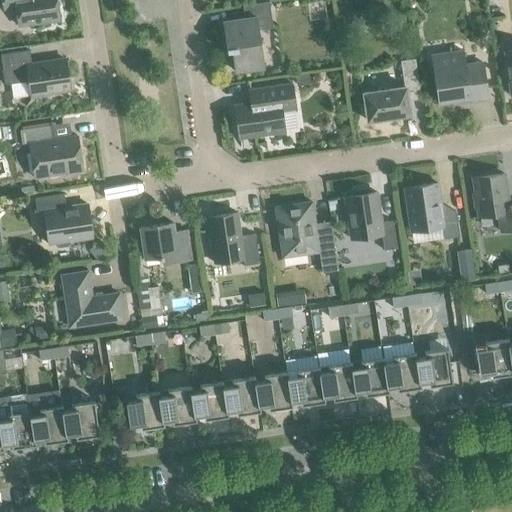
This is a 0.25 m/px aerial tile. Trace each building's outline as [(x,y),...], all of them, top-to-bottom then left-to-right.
[(15,7),(18,26),(60,20),(56,0),(1,0),(3,9),(15,7)] [(230,42),(231,51),(234,71),(264,67),(258,30),(272,28),(269,2),(242,6),(244,19),(222,22),(225,42),(230,42)] [(29,85),(30,95),(70,90),(65,59),(43,63),(41,49),(1,55),(5,85),(25,82),(29,85)] [(469,95),(487,92),(483,67),(465,69),(462,51),(431,56),(438,102),(469,98),(469,95)] [(391,117),(409,114),(406,95),(419,93),(414,60),(401,62),(405,87),(363,93),(367,121),(385,118),(391,118),(391,117)] [(308,73),(295,75),(296,83),(301,85),(310,84),(308,73)] [(234,106),(239,138),(284,131),(281,111),(295,109),(291,83),(249,90),(251,103),(234,106)] [(29,144),(34,178),(82,171),(77,136),(53,139),(51,125),(19,130),(21,145),(29,144)] [(498,219),(500,232),(511,230),(511,204),(508,206),(503,173),(473,178),(479,217),(493,215),(498,219)] [(455,212),(441,214),(437,183),(404,188),(410,232),(442,227),(444,239),(459,237),(455,212)] [(380,222),(376,192),(367,193),(367,191),(364,188),(354,190),(352,193),(352,196),(344,197),(350,239),(381,234),(383,250),(396,248),(392,221),(380,222)] [(87,204),(65,207),(63,194),(34,198),(37,213),(44,212),(48,244),(92,237),(87,204)] [(275,207),(282,257),(318,252),(321,273),(338,270),(332,231),(316,233),(311,202),(275,207)] [(213,263),(242,259),(243,265),(258,263),(254,234),(240,236),(237,213),(207,217),(213,263)] [(144,259),(158,257),(159,259),(161,259),(162,264),(190,259),(185,230),(173,232),(172,222),(140,227),(144,259)] [(475,280),(471,250),(457,252),(461,282),(475,280)] [(139,253),(132,254),(137,290),(147,289),(147,284),(148,284),(147,275),(143,276),(139,253)] [(509,263),(496,265),(497,275),(510,273),(509,263)] [(199,264),(187,265),(189,276),(201,275),(199,264)] [(119,293),(91,297),(87,272),(61,275),(69,327),(122,319),(119,293)] [(511,279),(498,282),(499,292),(511,289),(511,279)] [(499,292),(498,282),(484,284),(485,294),(499,292)] [(283,292),(275,293),(277,307),(290,305),(289,296),(283,292)] [(419,294),(405,296),(407,306),(421,304),(419,294)] [(407,306),(405,296),(391,298),(392,308),(407,306)] [(355,303),(341,305),(342,315),(357,313),(355,303)] [(342,315),(341,305),(327,307),(328,317),(342,315)] [(291,307),(277,309),(278,319),(292,317),(291,307)] [(278,319),(277,309),(262,311),(264,321),(278,319)] [(203,313),(195,314),(196,321),(209,319),(207,310),(203,311),(203,313)] [(161,314),(141,317),(143,329),(163,326),(161,314)] [(227,322),(213,325),(214,334),(228,332),(227,322)] [(214,334),(213,325),(199,327),(200,337),(214,334)] [(48,327),(34,329),(36,342),(49,340),(48,327)] [(14,329),(0,330),(0,331),(2,347),(16,345),(14,329)] [(162,332),(148,334),(149,344),(164,342),(162,332)] [(149,344),(148,334),(134,336),(135,346),(149,344)] [(507,344),(509,343),(508,339),(484,343),(485,347),(474,349),(478,375),(489,373),(489,377),(511,373),(511,369),(511,370),(507,344)] [(67,346),(52,348),(54,358),(68,356),(67,346)] [(54,358),(52,348),(38,350),(40,360),(54,358)] [(424,356),(416,357),(414,358),(418,383),(420,383),(428,382),(429,386),(452,383),(447,348),(423,352),(424,356)] [(392,361),(384,362),(382,362),(386,388),(388,388),(396,386),(397,391),(420,387),(420,383),(418,383),(414,358),(416,357),(415,353),(391,357),(392,361)] [(360,366),(352,367),(350,367),(354,393),(356,393),(364,391),(365,396),(388,392),(388,388),(386,388),(382,362),(384,362),(383,358),(359,361),(360,366)] [(328,370),(319,372),(318,372),(322,398),(323,397),(332,396),(332,401),(356,397),(356,393),(354,393),(350,367),(352,367),(351,363),(327,366),(328,370)] [(296,375),(287,376),(286,377),(289,402),(291,402),(299,401),(300,405),(324,402),(323,397),(322,398),(318,372),(319,372),(319,367),(295,371),(296,375)] [(264,380),(255,381),(254,381),(257,407),(259,407),(267,406),(268,410),(292,407),(291,402),(289,402),(286,377),(287,376),(287,372),(263,376),(264,380)] [(232,385),(223,386),(221,386),(225,412),(227,412),(235,411),(236,415),(260,411),(259,407),(257,407),(254,381),(255,381),(255,377),(231,381),(232,385)] [(199,390),(191,391),(189,391),(193,417),(195,417),(203,415),(204,420),(228,416),(227,412),(225,412),(221,386),(223,386),(223,382),(199,385),(199,390)] [(167,395),(159,396),(157,396),(161,422),(163,421),(171,420),(172,424),(196,421),(195,417),(193,417),(189,391),(191,391),(190,387),(167,390),(167,395)] [(157,396),(159,396),(158,391),(135,395),(135,399),(125,401),(128,427),(139,425),(140,429),(164,426),(163,421),(161,422),(157,396)] [(71,409),(63,410),(61,410),(65,436),(67,436),(75,435),(76,439),(99,435),(94,401),(71,404),(71,409)] [(39,413),(31,415),(29,415),(33,441),(35,441),(43,439),(44,444),(67,440),(67,436),(65,436),(61,410),(63,410),(62,406),(39,409),(39,413)] [(7,418),(0,419),(0,440),(1,446),(3,445),(11,444),(11,448),(35,445),(35,441),(33,441),(29,415),(31,415),(30,410),(7,414),(7,418)]
